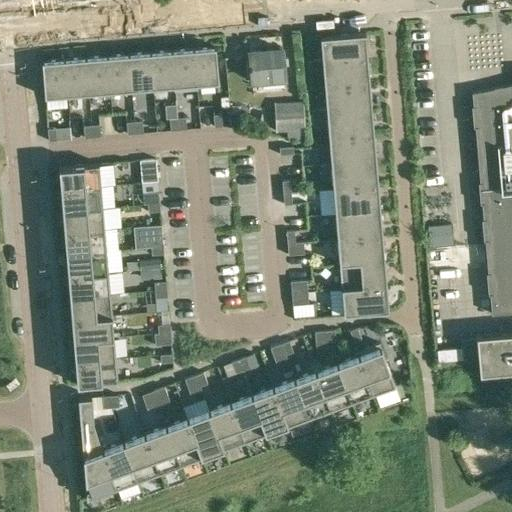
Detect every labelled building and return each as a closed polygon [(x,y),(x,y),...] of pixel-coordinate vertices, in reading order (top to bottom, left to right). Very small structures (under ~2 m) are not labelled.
[(320,37),(321,57),(322,63),(367,59),(365,33),(320,37)] [(216,46),(194,48),(197,83),(219,81),(216,46)] [(249,78),(282,74),(279,46),(246,49),(249,78)] [(186,48),(172,50),(175,85),(197,83),(194,48),(186,48)] [(172,50),(151,51),(154,87),(175,85),(172,50)] [(145,52),(129,53),(132,89),(154,87),(151,51),(145,52)] [(113,55),(107,55),(110,91),(132,89),(129,53),(113,55)] [(101,56),(86,57),(89,92),(110,91),(107,55),(101,56)] [(86,57),(64,59),(67,94),(89,92),(86,57)] [(308,70),(315,69),(314,57),(307,58),(308,70)] [(322,69),(322,63),(321,57),(314,57),(315,69),(322,69)] [(64,59),(41,61),(44,96),(67,94),(64,59)] [(322,63),(322,69),(324,88),(369,84),(367,59),(322,63)] [(477,90),(472,91),(475,130),(479,172),(485,245),(491,313),(511,311),(511,82),(502,85),(492,87),(481,90),(477,90)] [(324,88),(326,107),(326,113),(371,109),(370,91),(369,84),(324,88)] [(229,106),(228,103),(228,96),(220,97),(221,107),(229,106)] [(276,130),(294,129),(295,138),(304,137),(303,104),(275,106),(276,130)] [(238,105),(230,105),(229,113),(238,114),(238,105)] [(326,113),(326,107),(318,108),(320,120),(327,119),(326,113)] [(318,108),(311,108),(312,120),(320,120),(318,108)] [(326,113),(327,119),(328,138),(373,134),(373,126),(371,109),(326,113)] [(221,113),(213,114),(214,126),(222,125),(221,113)] [(186,116),(178,117),(179,129),(187,128),(186,116)] [(178,117),(170,118),(171,130),(179,129),(178,117)] [(135,121),(136,133),(144,132),(143,120),(135,121)] [(136,133),(135,121),(127,121),(128,133),(136,133)] [(92,124),(84,125),(85,137),(93,136),(92,124)] [(100,124),(92,124),(93,136),(101,136),(100,124)] [(57,127),(49,128),(50,140),(58,139),(57,127)] [(328,138),(330,163),(376,159),(373,134),(328,138)] [(287,154),(286,142),(278,142),(279,154),(287,154)] [(289,154),(290,178),(303,177),(302,154),(289,154)] [(155,158),(139,159),(141,181),(157,180),(155,158)] [(377,178),(376,159),(330,163),(332,188),(378,184),(377,178)] [(98,164),(58,167),(59,181),(60,189),(100,186),(98,164)] [(289,180),(281,181),(282,192),(290,192),(289,180)] [(332,188),(335,213),(380,210),(378,192),(378,184),(332,188)] [(100,186),(60,189),(60,196),(62,211),(102,207),(100,186)] [(291,204),(290,192),(282,192),(283,204),(291,204)] [(147,204),(159,203),(158,195),(146,196),(147,204)] [(159,203),(147,204),(147,212),(159,211),(159,203)] [(104,229),(102,207),(62,211),(64,232),(104,229)] [(335,213),(337,238),(382,235),(380,210),(335,213)] [(106,250),(104,229),(64,232),(65,254),(106,250)] [(295,242),(294,230),(286,231),(287,243),(295,242)] [(337,238),(339,264),(384,260),(382,235),(337,238)] [(150,239),(150,247),(162,246),(162,238),(150,239)] [(296,254),(295,242),(287,243),(288,255),(296,254)] [(150,247),(151,255),(163,254),(162,246),(150,247)] [(106,250),(65,254),(67,275),(107,272),(106,250)] [(140,269),(160,267),(160,258),(139,259),(140,269)] [(339,264),(341,289),(386,285),(384,260),(339,264)] [(161,267),(150,268),(151,278),(161,277),(161,267)] [(107,272),(67,275),(69,297),(109,293),(107,272)] [(299,292),(298,280),(290,281),(291,293),(299,292)] [(153,282),(154,290),(166,289),(165,281),(153,282)] [(341,289),(343,314),(388,310),(386,290),(386,285),(341,289)] [(166,289),(154,290),(155,298),(167,297),(166,289)] [(300,304),(299,292),(291,293),(292,305),(300,304)] [(109,293),(69,297),(70,311),(71,318),(111,315),(109,293)] [(111,315),(71,318),(71,325),(73,340),(113,336),(111,315)] [(157,325),(157,333),(169,332),(169,324),(157,325)] [(349,330),(353,341),(361,338),(357,328),(357,327),(349,330)] [(326,330),(327,342),(335,341),(334,329),(326,330)] [(326,330),(318,330),(319,342),(327,342),(326,330)] [(511,331),(476,335),(479,372),(511,369),(511,331)] [(157,333),(158,341),(170,340),(169,332),(157,333)] [(115,358),(113,336),(73,340),(74,361),(115,358)] [(288,340),(281,343),(285,354),(292,351),(288,340)] [(281,343),(273,345),(277,357),(285,354),(281,343)] [(461,357),(460,345),(437,347),(437,359),(461,357)] [(394,384),(380,346),(358,354),(372,392),(394,384)] [(171,353),(159,354),(160,362),(172,361),(171,353)] [(372,392),(358,354),(337,362),(351,400),(372,392)] [(246,356),(238,358),(242,370),(250,367),(246,356)] [(117,380),(115,358),(74,361),(76,383),(117,380)] [(238,358),(231,361),(235,372),(242,370),(238,358)] [(351,400),(337,362),(315,370),(329,408),(351,400)] [(329,408),(315,370),(294,378),(308,416),(329,408)] [(195,374),(199,385),(207,383),(203,371),(195,374)] [(195,374),(188,377),(192,388),(199,385),(195,374)] [(286,424),(308,416),(294,378),(279,383),(272,386),(286,424)] [(286,424),(272,386),(251,394),(265,432),(286,424)] [(152,390),(157,401),(164,398),(160,387),(152,390)] [(152,390),(145,393),(149,404),(157,401),(152,390)] [(109,394),(110,406),(118,405),(117,393),(109,394)] [(109,394),(101,395),(102,407),(110,406),(109,394)] [(265,432),(251,394),(230,402),(244,439),(265,432)] [(94,429),(91,396),(77,397),(83,456),(86,498),(115,487),(101,449),(94,429)] [(244,439),(230,402),(208,409),(222,447),(244,439)] [(222,447),(208,409),(187,417),(201,455),(222,447)] [(201,455),(187,417),(165,425),(179,463),(201,455)] [(179,463),(165,425),(144,433),(158,471),(179,463)] [(158,471),(144,433),(123,441),(137,479),(158,471)] [(137,479),(123,441),(101,449),(115,487),(137,479)] [(130,508),(150,502),(145,485),(125,491),(130,508)]
